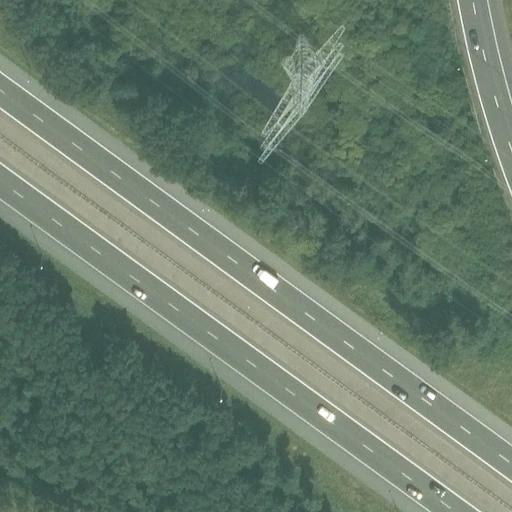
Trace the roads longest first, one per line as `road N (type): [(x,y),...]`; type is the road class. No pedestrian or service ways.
road 1 (motorway): [(511,468),(0,93)]
road 2 (motorway): [(0,183),(452,511)]
road 3 (motorway): [(511,149),(472,0)]
